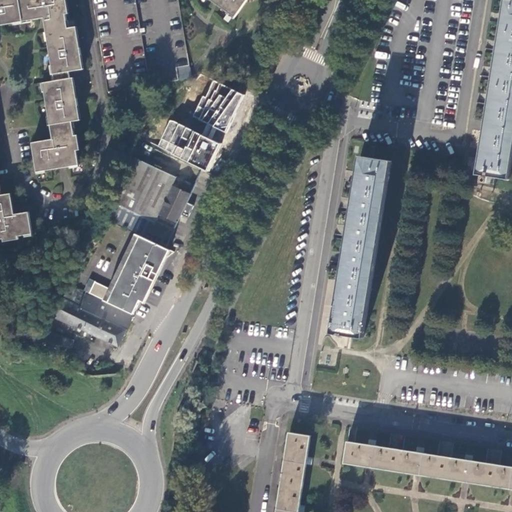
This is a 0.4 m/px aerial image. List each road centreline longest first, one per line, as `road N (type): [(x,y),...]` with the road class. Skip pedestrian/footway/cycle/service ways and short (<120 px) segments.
road 1 (primary): [(143,453),(151,413),(304,108)]
road 2 (primary): [(280,95),(194,287),(126,404),(101,428)]
road 3 (residential): [(290,402),(340,120),(340,103),(331,98)]
road 4 (residential): [(290,402),(511,437)]
road 5 (residential): [(290,402),(275,399),(258,511)]
